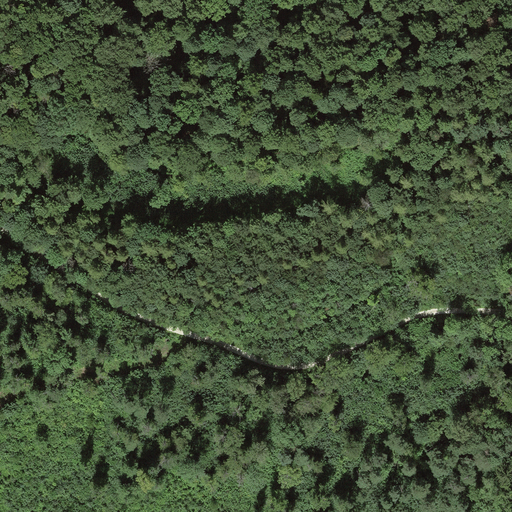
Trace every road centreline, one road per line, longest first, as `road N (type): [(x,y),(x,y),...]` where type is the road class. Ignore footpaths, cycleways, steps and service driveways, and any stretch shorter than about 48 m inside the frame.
road 1 (track): [(95,464),(103,376),(214,341),(289,331),(368,291),(407,265),(433,161)]
road 2 (track): [(511,313),(427,312),(320,361),(274,364),(122,308),(45,259)]
